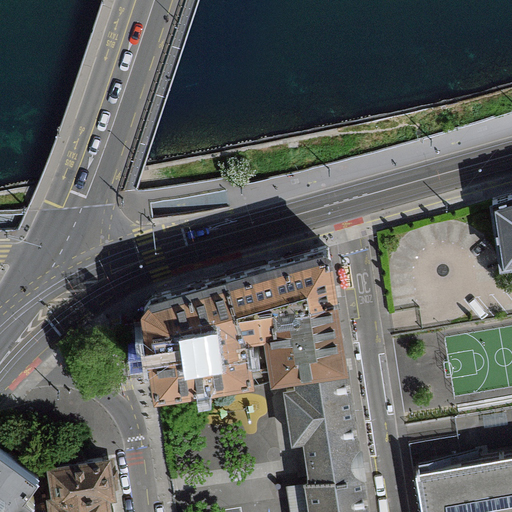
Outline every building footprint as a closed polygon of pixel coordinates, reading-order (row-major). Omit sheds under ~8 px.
[(417,125),(393,130),(396,144),(419,139),(417,125)] [(511,192),(495,198),(504,261),(511,259),(511,192)] [(245,329),(269,326),(276,318),(275,312),(300,307),(299,296),(336,291),(329,250),(326,246),(228,274),(245,329)] [(245,329),(228,274),(155,295),(146,306),(158,386),(251,372),(245,329)] [(275,369),(296,367),(346,358),(336,291),(299,296),(300,307),(275,312),(276,318),(269,326),(275,369)] [(314,476),(363,469),(346,358),(296,367),(299,386),(288,387),(295,436),(306,434),(314,476)] [(0,442),(0,511),(22,511),(36,494),(26,487),(39,470),(0,442)] [(511,511),(511,450),(418,467),(425,511),(511,511)] [(55,511),(109,511),(106,490),(113,488),(108,456),(53,465),(57,494),(53,495),(55,511)] [(369,511),(363,469),(314,476),(309,476),(314,511),(369,511)]
